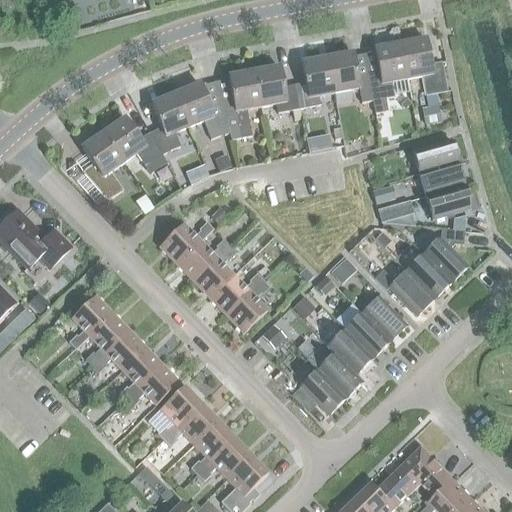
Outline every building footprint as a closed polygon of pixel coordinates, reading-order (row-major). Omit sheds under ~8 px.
[(425,41),(399,46),(406,82),(419,79),(421,79),(425,98),(435,96),(446,94),(441,64),(429,66),(429,65),(425,41)] [(378,76),(367,78),(372,103),(375,117),(387,115),(384,101),(393,99),(390,85),(406,82),(399,46),(374,51),(378,76)] [(361,105),(372,103),(367,78),(356,80),(352,55),(326,60),(333,96),(358,91),(361,105)] [(304,85),(293,87),(298,112),(319,107),(318,99),(333,96),(326,60),(300,65),(304,85)] [(297,112),(298,112),(293,87),(282,89),(278,69),(253,74),(260,109),(275,107),(277,116),(291,113),(293,123),(299,122),(297,112)] [(232,104),(220,107),(228,136),(230,143),(251,139),(245,112),(260,109),(253,74),(227,79),(232,104)] [(219,138),(228,136),(220,107),(208,110),(199,86),(174,96),(188,130),(202,124),(210,142),(219,138)] [(174,135),(188,130),(174,96),(150,106),(160,129),(149,135),(161,157),(169,153),(179,149),(174,135)] [(123,121),(102,136),(122,165),(135,156),(143,168),(148,165),(153,174),(165,168),(161,157),(149,135),(138,142),(123,121)] [(122,165),(102,136),(80,150),(92,167),(81,174),(107,203),(122,192),(109,174),(122,165)] [(418,177),(457,166),(450,143),(412,154),(418,177)] [(231,169),(225,158),(214,163),(219,174),(231,169)] [(464,189),(457,166),(418,177),(425,200),(464,189)] [(377,205),(389,202),(385,189),(373,192),(377,205)] [(470,212),(464,189),(425,200),(432,223),(470,212)] [(238,207),(231,199),(209,220),(217,228),(238,207)] [(387,210),(377,213),(380,226),(413,216),(409,203),(400,206),(387,210)] [(44,242),(16,214),(0,229),(0,243),(27,271),(37,260),(49,272),(70,250),(53,233),(44,242)] [(158,250),(175,267),(199,244),(212,232),(205,225),(198,232),(199,234),(194,239),(182,226),(158,250)] [(422,258),(450,287),(468,270),(450,251),(454,248),(463,248),(464,235),(441,232),(440,241),(422,258)] [(383,251),(390,244),(382,236),(375,242),(383,251)] [(211,256),(199,244),(175,267),(192,285),(229,249),(222,242),(214,249),(216,251),(211,256)] [(229,249),(192,285),(208,302),(232,279),(221,267),(226,262),(227,263),(235,256),(229,249)] [(405,274),(433,303),(450,287),(422,258),(405,274)] [(334,271),(330,275),(340,287),(356,273),(345,261),(344,262),(334,271)] [(433,303),(405,274),(393,286),(382,273),(373,282),(385,294),(388,291),(416,320),(433,303)] [(244,291),(232,279),(208,302),(225,319),(262,283),(255,276),(248,284),(249,286),(244,291)] [(314,289),(323,299),(334,289),(325,280),(314,289)] [(262,283),(225,319),(242,337),(266,313),(254,301),(260,296),(261,298),(269,290),(262,283)] [(0,319),(14,306),(0,291),(0,319)] [(35,298),(28,305),(39,316),(40,315),(41,314),(48,307),(40,298),(37,296),(37,297),(35,298)] [(75,353),(88,340),(111,316),(94,299),(70,322),(82,334),(77,339),(75,338),(68,345),(75,353)] [(304,322),(316,311),(304,299),(292,311),(304,322)] [(361,317),(389,346),(406,329),(378,300),(361,317)] [(12,325),(3,334),(11,343),(36,318),(29,310),(24,315),(25,316),(14,327),(12,325)] [(128,334),(111,316),(88,340),(99,352),(93,357),(92,355),(84,363),(91,369),(128,334)] [(389,346),(361,317),(344,333),(372,362),(389,346)] [(261,340),(274,353),(285,342),(273,329),(261,340)] [(355,378),(372,362),(344,333),(327,350),(334,357),(355,378)] [(120,374),(145,351),(128,334),(91,369),(97,376),(105,369),(104,367),(109,362),(120,374)] [(118,397),(124,404),(161,368),(145,351),(120,374),(132,386),(127,391),(125,390),(118,397)] [(305,361),(316,374),(317,373),(345,402),(362,385),(355,378),(334,357),(325,366),(314,354),(305,361)] [(178,386),(161,368),(124,404),(131,411),(139,403),(137,402),(142,397),(154,409),(178,386)] [(317,373),(316,374),(300,390),(328,419),(345,402),(317,373)] [(162,444),(199,408),(182,390),(158,413),(170,426),(165,431),(164,429),(156,437),(162,444)] [(216,425),(199,408),(162,444),(169,450),(177,443),(175,442),(181,437),(192,448),(216,425)] [(233,442),(216,425),(192,448),(203,460),(198,465),(197,464),(189,471),(196,478),(233,442)] [(250,460),(233,442),(196,478),(202,485),(210,478),(209,476),(214,471),(225,483),(250,460)] [(420,450),(403,468),(420,486),(431,498),(423,506),(426,509),(453,484),(420,450)] [(250,460),(225,483),(234,492),(219,506),(225,511),(244,511),(259,498),(252,491),(267,477),(250,460)] [(420,486),(403,468),(377,492),(395,511),(420,486)] [(145,470),(137,477),(146,486),(154,479),(145,470)] [(458,511),(470,501),(453,484),(426,509),(423,511),(458,511)] [(372,487),(354,504),(362,511),(393,511),(395,511),(377,492),(372,487)] [(161,511),(185,511),(167,493),(160,500),(167,507),(161,511)] [(479,511),(470,501),(458,511),(479,511)]
